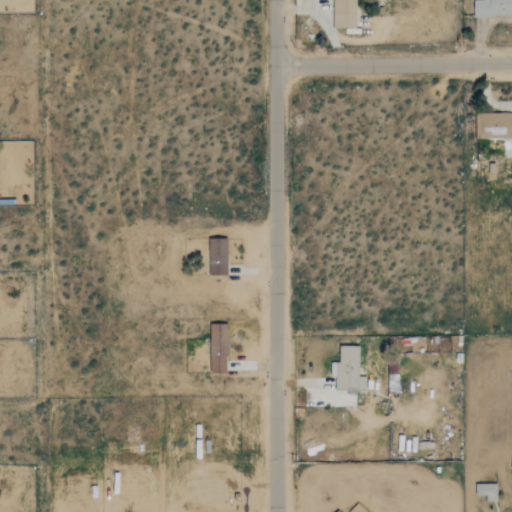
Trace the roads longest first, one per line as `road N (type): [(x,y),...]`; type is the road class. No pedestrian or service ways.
road 1 (residential): [(275,511),(274,0)]
road 2 (residential): [(275,65),(511,62)]
